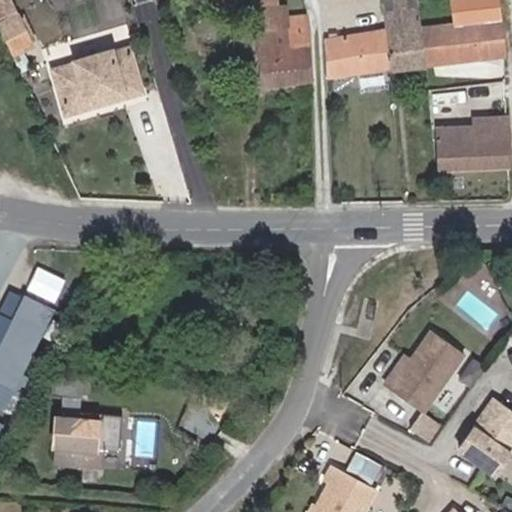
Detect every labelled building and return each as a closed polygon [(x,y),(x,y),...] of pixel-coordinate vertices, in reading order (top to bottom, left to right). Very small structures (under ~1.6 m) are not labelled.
[(0,0),(0,28),(2,33),(7,43),(12,53),(31,44),(9,0),(0,0)] [(311,78),(309,42),(291,44),(289,24),(286,25),(284,6),(277,6),(275,0),(253,0),(263,86),(311,80),(311,78)] [(420,32),(416,0),(381,0),(385,33),(390,69),(390,70),(424,65),(420,33),(420,32)] [(449,0),(453,29),(420,32),(420,33),(424,65),(503,55),(496,0),(449,0)] [(291,44),(309,42),(306,17),(288,19),(289,24),(291,44)] [(330,77),(390,69),(385,33),(326,41),(328,78),(330,77)] [(123,95),(124,99),(141,93),(127,49),(111,54),(110,52),(73,63),(74,66),(52,73),(66,117),(90,109),(89,106),(123,95)] [(90,109),(124,99),(123,95),(89,106),(90,109)] [(475,128),(438,130),(439,169),(509,164),(506,117),(474,119),(475,128)] [(481,263),(475,251),(455,268),(463,277),(481,263)] [(0,318),(0,320),(9,325),(22,299),(12,294),(0,318)] [(22,299),(9,325),(0,343),(0,408),(1,409),(52,310),(24,296),(22,299)] [(278,312),(225,306),(221,327),(231,328),(225,358),(258,366),(266,326),(277,328),(278,312)] [(395,373),(390,369),(380,383),(416,409),(404,426),(420,435),(431,420),(417,410),(460,353),(427,329),(406,358),(395,373)] [(401,354),(390,369),(395,373),(406,358),(401,354)] [(511,412),(490,396),(454,446),(491,472),(511,442),(511,412)] [(60,412),(55,467),(99,470),(101,449),(120,450),(122,417),(60,412)] [(354,450),(346,466),(369,478),(377,462),(354,450)] [(360,511),(374,485),(330,463),(323,478),(327,480),(310,511),(360,511)] [(462,511),(452,503),(444,511),(462,511)]
